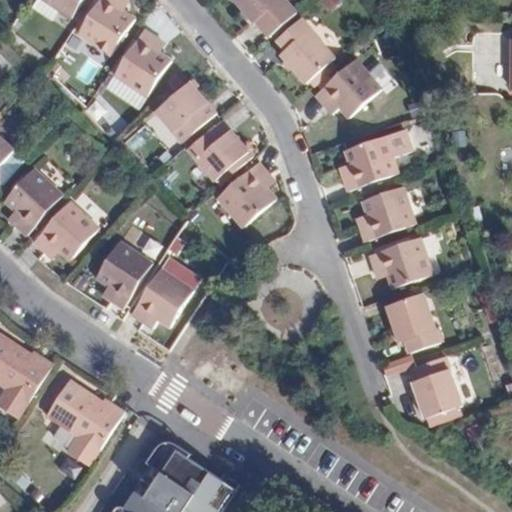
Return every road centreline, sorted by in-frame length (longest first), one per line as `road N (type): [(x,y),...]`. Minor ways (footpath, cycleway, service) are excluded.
road 1 (residential): [(180,0),(278,114),(375,397)]
road 2 (residential): [(346,511),(151,385),(0,273)]
